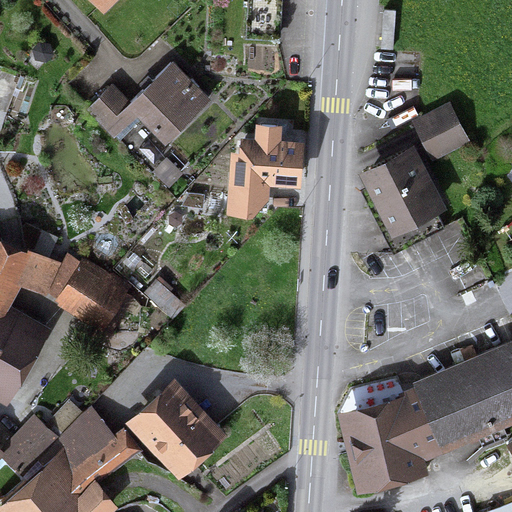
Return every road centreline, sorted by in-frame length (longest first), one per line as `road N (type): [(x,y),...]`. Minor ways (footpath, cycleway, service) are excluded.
road 1 (secondary): [(308,511),(343,0)]
road 2 (unknown): [(238,511),(312,447),(143,329)]
